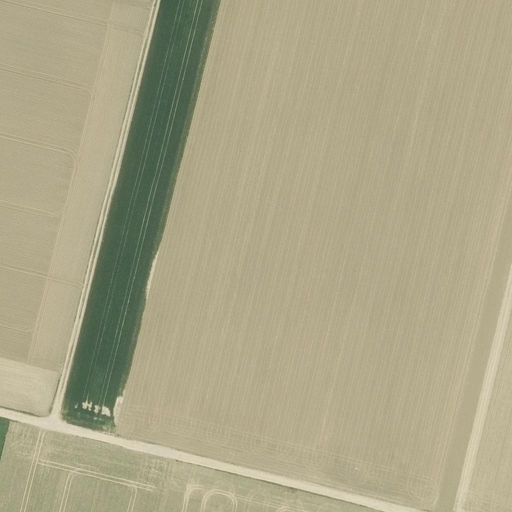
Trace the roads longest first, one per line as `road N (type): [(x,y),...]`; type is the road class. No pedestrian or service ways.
road 1 (track): [(53,428),(158,0)]
road 2 (track): [(397,511),(0,414)]
